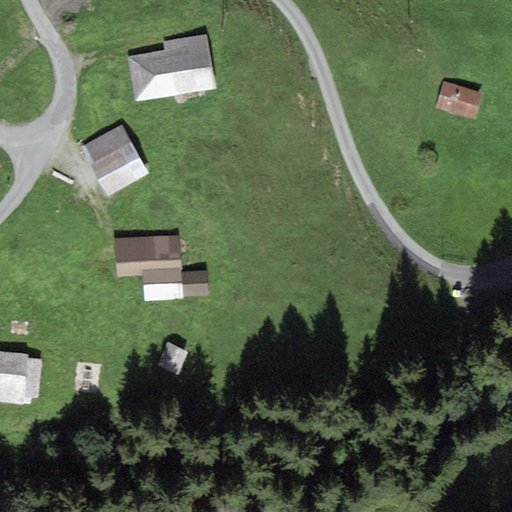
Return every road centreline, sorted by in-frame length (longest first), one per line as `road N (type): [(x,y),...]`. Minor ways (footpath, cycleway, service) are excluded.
road 1 (unclassified): [(281,0),(322,69),(363,186),(396,231),(437,265),(511,264)]
road 2 (unclassified): [(0,136),(31,139),(58,118),(65,101),(65,66),(30,0)]
